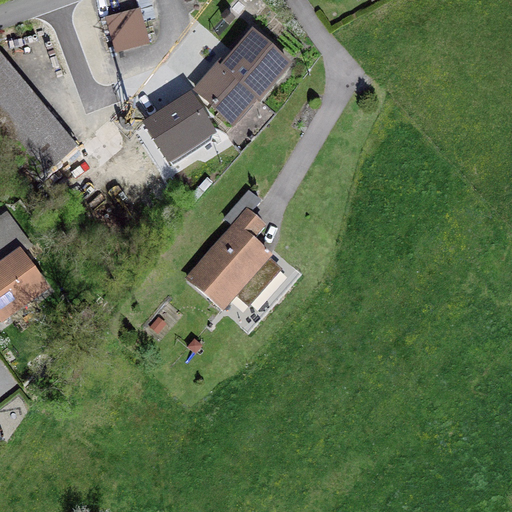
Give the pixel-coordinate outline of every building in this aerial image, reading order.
[(115,51),(144,43),(136,14),(107,22),(115,51)] [(286,67),(252,37),(224,69),(221,66),(195,95),(225,121),(250,95),(256,101),(286,67)] [(0,138),(51,200),(90,168),(0,60),(0,138)] [(206,130),(188,103),(161,120),(162,123),(178,148),(206,130)] [(138,173),(178,148),(162,123),(122,148),(138,173)] [(276,272),(265,262),(267,259),(250,244),(262,230),(246,216),(186,282),(221,312),(235,296),(247,306),(276,272)] [(0,321),(42,291),(12,250),(0,259),(0,321)]
